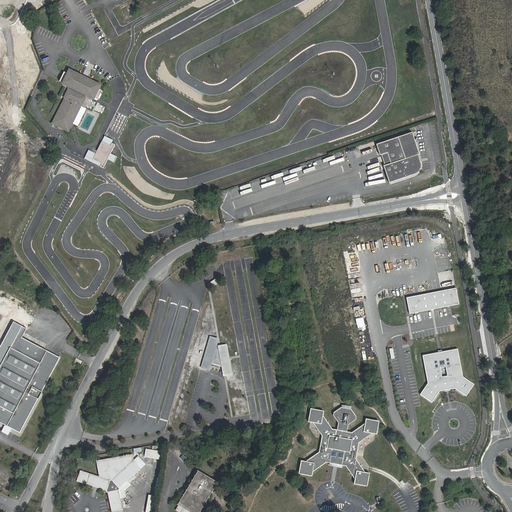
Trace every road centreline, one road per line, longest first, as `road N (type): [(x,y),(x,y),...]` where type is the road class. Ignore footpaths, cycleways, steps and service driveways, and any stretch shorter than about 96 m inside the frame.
road 1 (unclassified): [(464,194),(215,237),(172,256),(133,296),(61,432)]
road 2 (residential): [(499,399),(464,194)]
road 3 (residential): [(464,194),(429,0)]
road 4 (unknown): [(355,212),(357,195),(429,175),(424,133)]
